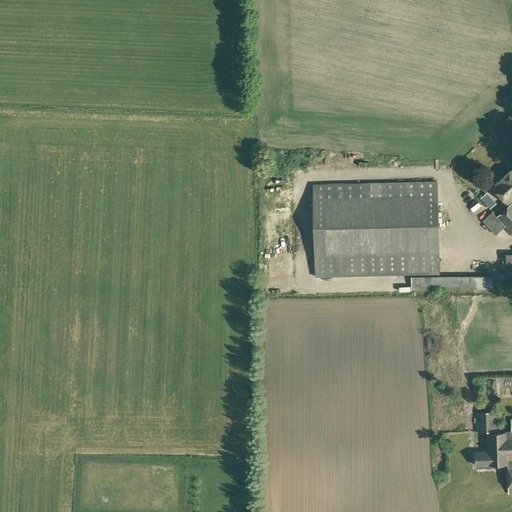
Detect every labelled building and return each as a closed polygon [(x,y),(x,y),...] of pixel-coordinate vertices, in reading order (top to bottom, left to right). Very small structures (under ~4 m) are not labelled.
[(511,170),(500,181),(493,187),(505,201),(483,221),(495,235),(505,226),(511,234),(511,170)] [(315,277),(440,274),(440,252),(438,181),(313,184),(315,277)] [(411,290),(493,289),(493,275),(411,276),(411,290)] [(476,432),(497,431),(497,412),(476,412),(476,432)] [(511,432),(488,433),(489,452),(475,452),(475,465),(508,464),(509,494),(511,494),(511,432)]
